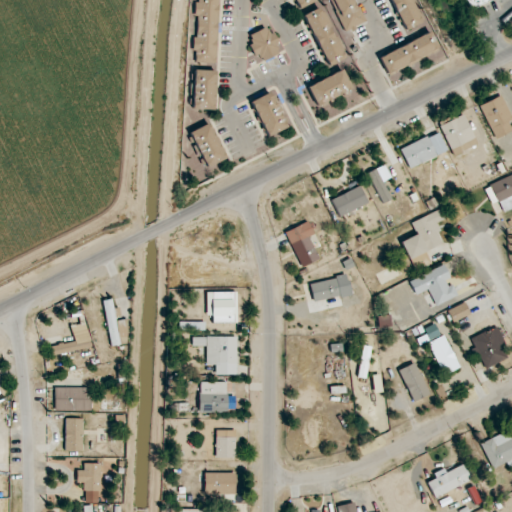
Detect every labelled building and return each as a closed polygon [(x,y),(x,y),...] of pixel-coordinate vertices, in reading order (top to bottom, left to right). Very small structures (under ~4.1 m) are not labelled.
[(196,0),(195,63),(217,63),(219,0),(196,0)] [(420,23),(409,0),(389,0),(403,31),(420,23)] [(303,15),(325,67),(343,59),(321,7),(303,15)] [(249,35),(253,43),(249,45),(257,64),(281,53),(268,26),(249,35)] [(386,74),(439,52),(431,33),(379,55),(386,74)] [(316,106),(352,88),(342,69),(307,88),(316,106)] [(192,109),(214,110),(216,70),(194,70),(192,109)] [(287,127),(269,92),(249,103),(266,138),(287,127)] [(511,130),(508,121),(511,119),(511,118),(501,95),(479,106),(495,139),(511,130)] [(453,156),(477,144),(463,114),(439,126),(453,156)] [(227,158),(209,123),(188,133),(205,169),(227,158)] [(447,151),(438,131),(400,149),(409,169),(447,151)] [(391,199),(380,177),(381,177),(377,168),(367,173),(382,204),(391,199)] [(491,205),(499,202),(503,212),(511,208),(511,175),(484,188),(491,205)] [(331,200),(339,217),(368,203),(359,186),(331,200)] [(411,222),(416,235),(401,241),(407,258),(442,245),(437,233),(440,232),(437,222),(444,220),(441,210),(411,222)] [(309,237),(314,234),(308,222),(285,232),(301,267),(319,259),(309,237)] [(431,264),(426,252),(410,260),(416,271),(431,264)] [(435,306),(456,296),(448,280),(450,278),(444,265),(409,282),(416,296),(428,290),(435,306)] [(313,303),(351,294),(347,275),(309,283),(313,303)] [(212,322),(233,322),(233,306),(237,306),(236,292),(218,293),(218,299),(211,300),(212,322)] [(125,320),(115,321),(113,300),(105,300),(109,346),(128,344),(125,320)] [(469,315),(465,303),(447,310),(451,322),(469,315)] [(378,328),(390,327),(389,315),(377,317),(378,328)] [(205,329),(204,322),(179,323),(179,331),(205,329)] [(439,335),(435,324),(424,329),(428,340),(439,335)] [(470,338),(484,369),(508,359),(501,345),(505,343),(497,326),(470,338)] [(458,368),(445,335),(429,341),(442,375),(458,368)] [(236,375),(236,337),(192,337),(192,346),(206,346),(206,365),(216,365),(216,374),(236,375)] [(399,370),(412,403),(429,396),(415,363),(399,370)] [(380,375),(372,375),(373,393),(382,392),(380,375)] [(228,383),(199,382),(199,412),(227,413),(228,383)] [(87,387),(54,387),(54,411),(91,411),(91,399),(87,399),(87,387)] [(65,451),(82,451),(83,419),(65,419),(65,451)] [(511,428),(480,441),(491,467),(511,458),(511,428)] [(215,458),(235,458),(235,431),(216,430),(215,458)] [(101,463),(83,464),(83,470),(77,470),(77,482),(84,482),(84,501),(102,501),(101,463)] [(471,480),(463,464),(427,482),(434,498),(471,480)] [(205,495),(235,494),(235,473),(204,473),(205,495)] [(356,511),(354,502),(336,507),(337,511),(356,511)]
